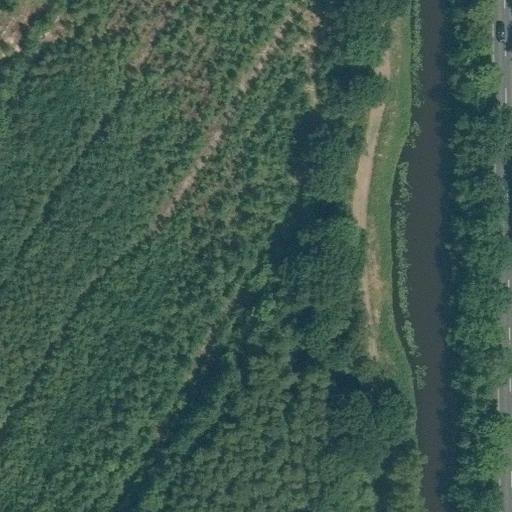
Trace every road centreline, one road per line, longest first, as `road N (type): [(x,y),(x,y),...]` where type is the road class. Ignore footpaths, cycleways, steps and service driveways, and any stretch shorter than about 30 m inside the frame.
road 1 (tertiary): [(505,0),(511,441)]
road 2 (unknown): [(270,0),(242,126),(279,281),(282,344)]
